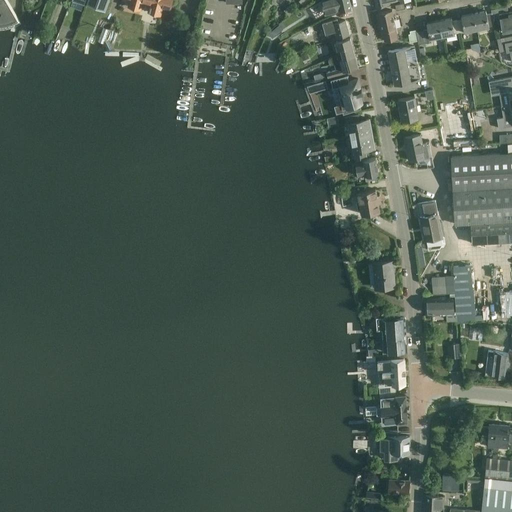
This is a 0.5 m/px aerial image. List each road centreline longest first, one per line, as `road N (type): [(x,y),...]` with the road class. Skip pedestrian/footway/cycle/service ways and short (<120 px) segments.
road 1 (unclassified): [(418,387),(409,261),(358,0)]
road 2 (unclassified): [(415,511),(418,387)]
